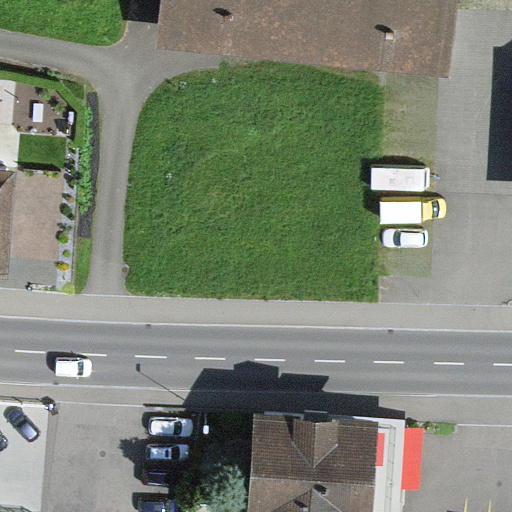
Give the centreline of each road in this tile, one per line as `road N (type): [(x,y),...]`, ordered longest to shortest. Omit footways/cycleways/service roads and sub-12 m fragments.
road 1 (tertiary): [(96,355),(511,364)]
road 2 (residential): [(0,42),(99,64),(119,84),(96,355)]
